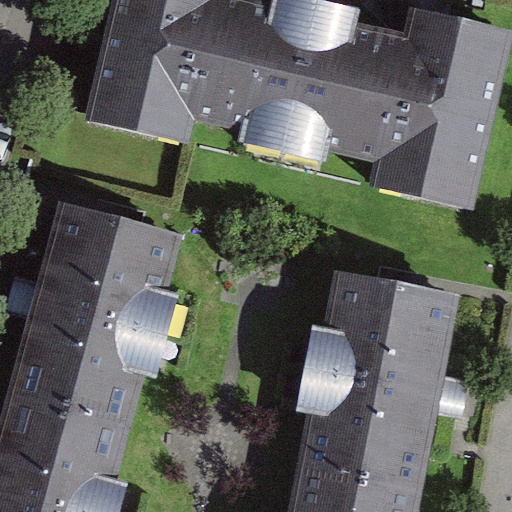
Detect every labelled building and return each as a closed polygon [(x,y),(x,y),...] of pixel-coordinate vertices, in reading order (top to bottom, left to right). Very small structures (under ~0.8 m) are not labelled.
[(354,0),(139,0),(109,131),(313,178),(354,0)] [(511,139),(511,33),(365,0),(354,0),(313,178),(493,220),(511,139)] [(67,213),(19,399),(139,430),(187,244),(67,213)] [(476,302),(345,279),(311,470),(442,493),(476,302)] [(117,511),(139,430),(19,399),(0,472),(0,511),(117,511)] [(438,511),(442,493),(311,470),(303,511),(438,511)]
